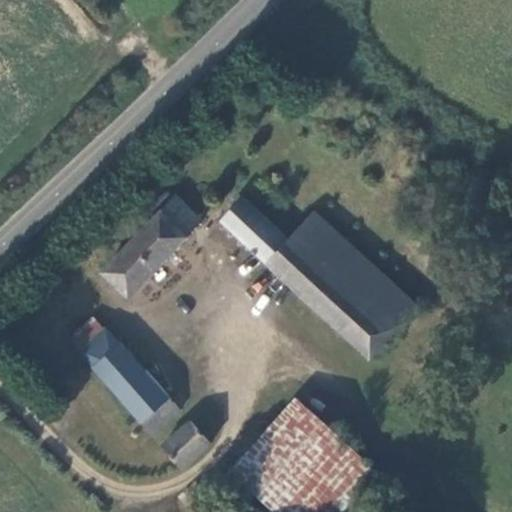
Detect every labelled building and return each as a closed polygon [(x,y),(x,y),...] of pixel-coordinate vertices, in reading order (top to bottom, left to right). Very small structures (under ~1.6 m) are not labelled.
[(361,126),(324,113),(319,128),(356,140),(361,126)] [(130,294),(199,222),(165,188),(154,200),(162,208),(104,269),(130,294)] [(371,353),(394,328),(417,303),(314,209),(289,238),(243,196),(222,220),(371,353)] [(79,350),(101,330),(91,319),(70,338),(79,350)] [(79,350),(94,366),(118,345),(103,328),(101,330),(79,350)] [(118,345),(94,366),(145,424),(152,432),(177,409),(118,345)] [(295,404),(235,474),(278,511),(328,511),(370,465),(295,404)] [(190,422),(161,446),(182,471),(212,447),(190,422)]
